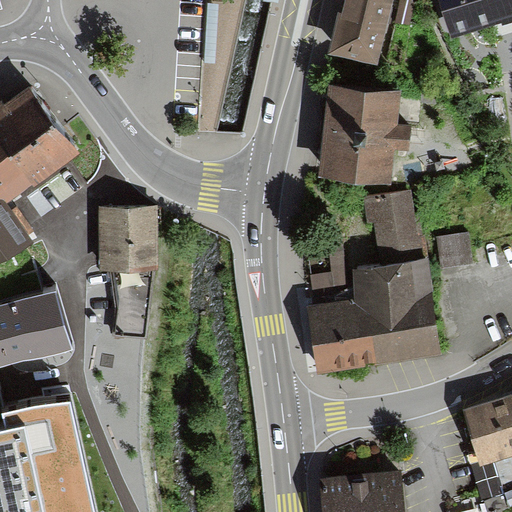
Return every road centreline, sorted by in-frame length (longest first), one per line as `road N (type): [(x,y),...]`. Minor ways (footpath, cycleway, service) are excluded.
road 1 (residential): [(45,35),(144,160),(177,184),(263,198)]
road 2 (residential): [(511,357),(416,405),(284,422)]
road 3 (primary): [(263,198),(264,281),(284,422)]
road 4 (primary): [(305,0),(263,198)]
